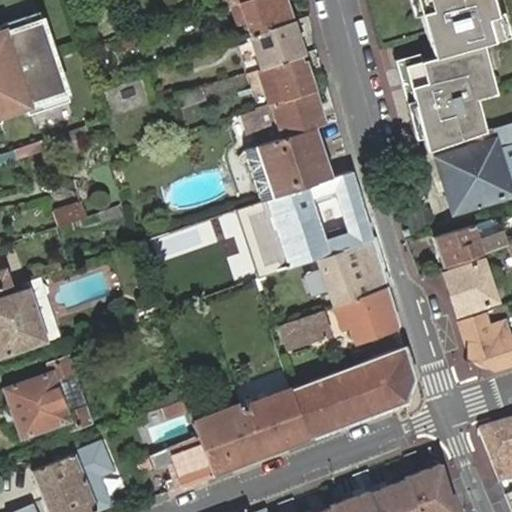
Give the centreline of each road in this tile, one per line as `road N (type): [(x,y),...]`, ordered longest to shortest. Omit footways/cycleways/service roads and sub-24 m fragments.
road 1 (residential): [(339,0),(363,146),(449,414)]
road 2 (residential): [(190,511),(449,414)]
